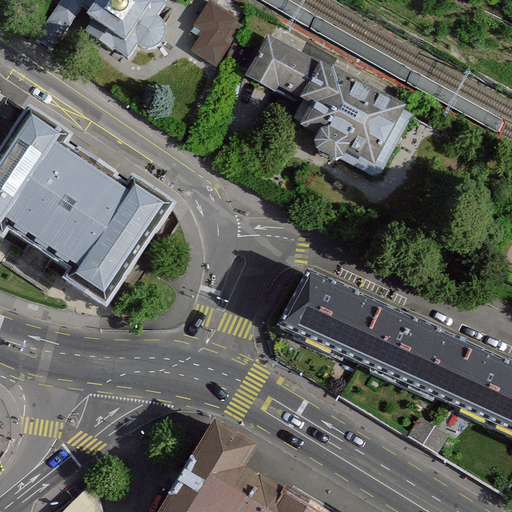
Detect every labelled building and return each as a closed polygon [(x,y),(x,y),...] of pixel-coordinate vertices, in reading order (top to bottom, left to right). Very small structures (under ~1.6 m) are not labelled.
[(131,62),(140,50),(146,54),(154,54),(161,52),(167,47),(170,41),(170,34),(168,28),(165,23),(159,20),(169,6),(159,0),(69,0),(39,46),(56,57),(85,13),(97,21),(89,35),(131,62)] [(207,36),(196,54),(214,65),(240,23),(210,4),(194,28),(207,36)] [(240,40),(231,62),(247,69),(256,47),(240,40)] [(376,175),(409,113),(272,41),(249,85),(292,108),(295,101),(307,108),(298,125),(311,132),(302,150),(329,164),(335,153),(376,175)] [(22,118),(0,153),(0,235),(8,241),(14,232),(71,267),(65,276),(112,306),(170,214),(125,186),(120,194),(59,156),(66,145),(22,118)] [(370,309),(298,276),(270,337),(342,370),(370,309)] [(461,351),(370,309),(342,370),(354,375),(433,412),(461,351)] [(511,374),(461,351),(433,412),(511,448),(511,374)] [(501,498),(511,480),(511,448),(433,412),(354,375),(339,401),(501,498)] [(207,444),(165,511),(304,511),(244,476),(258,453),(216,428),(207,444)]
